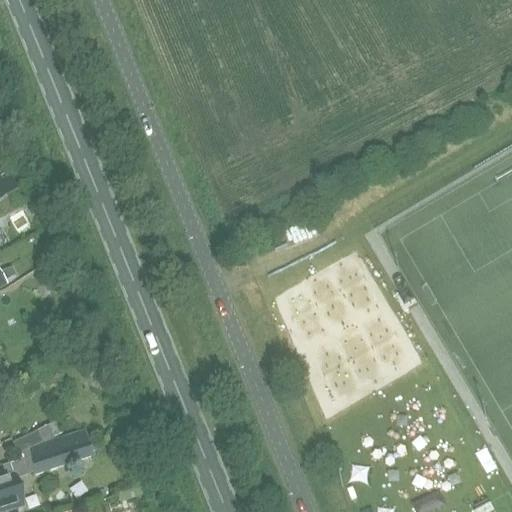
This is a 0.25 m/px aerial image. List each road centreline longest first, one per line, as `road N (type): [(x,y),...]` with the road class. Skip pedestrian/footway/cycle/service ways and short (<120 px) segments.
road 1 (secondary): [(226,511),(18,0)]
road 2 (unclassified): [(307,511),(102,0)]
